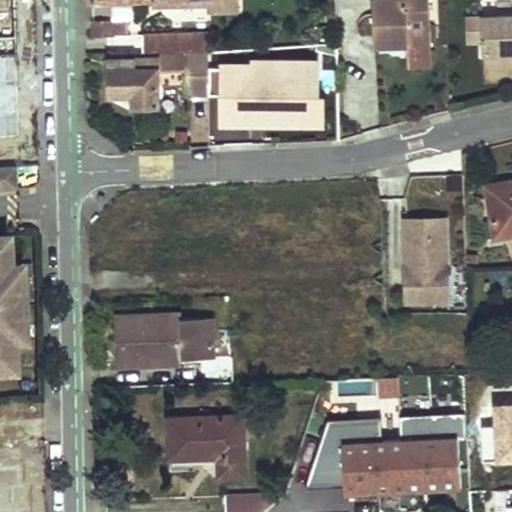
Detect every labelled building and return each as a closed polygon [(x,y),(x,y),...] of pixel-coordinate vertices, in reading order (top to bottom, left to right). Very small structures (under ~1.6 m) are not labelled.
[(373,0),(375,41),(407,40),(408,46),(432,45),(429,0),(373,0)] [(511,54),(511,15),(478,17),(479,44),(480,56),(511,54)] [(478,17),(463,17),(464,45),(479,44),(478,17)] [(103,37),(103,25),(89,27),(89,37),(103,37)] [(210,53),(210,33),(190,34),(185,34),(185,53),(210,53)] [(185,53),(157,53),(157,56),(158,71),(185,71),(185,53)] [(210,53),(185,53),(185,71),(185,96),(210,96),(210,53)] [(157,56),(108,57),(110,94),(133,94),(133,105),(159,104),(158,71),(157,56)] [(214,127),(321,127),(321,57),(214,57),(214,127)] [(37,154),(0,156),(0,165),(14,165),(38,164),(37,154)] [(0,188),(15,188),(14,165),(0,165),(0,188)] [(511,185),(509,190),(501,184),(485,187),(491,222),(511,218),(511,219),(511,185)] [(165,235),(166,264),(359,258),(359,225),(381,224),(381,218),(386,218),(386,212),(358,212),(323,212),(324,208),(238,210),(238,216),(185,218),(184,234),(165,235)] [(511,235),(511,219),(511,218),(491,222),(494,239),(511,235)] [(5,235),(0,235),(0,371),(12,371),(11,341),(13,341),(12,329),(22,328),(21,312),(19,313),(17,292),(20,292),(20,276),(10,277),(9,265),(7,265),(5,235)] [(19,264),(9,265),(10,277),(20,276),(19,264)] [(446,265),(407,266),(408,298),(447,297),(446,265)] [(330,299),(300,300),(300,315),(265,316),(266,355),(294,354),(295,363),(333,361),(330,299)] [(118,312),(118,322),(119,357),(143,356),(143,352),(183,352),(184,356),(216,356),(215,318),(215,311),(118,312)] [(12,329),(13,341),(23,340),(22,328),(12,329)] [(143,356),(119,357),(119,361),(183,361),(184,356),(183,352),(143,352),(143,356)] [(294,354),(266,355),(266,363),(295,363),(294,354)] [(382,394),(401,393),(399,373),(381,374),(382,394)] [(329,416),(307,483),(347,483),(348,491),(462,486),(460,433),(467,432),(465,411),(329,416)] [(234,427),(244,428),(243,413),(234,414),(234,427)] [(222,471),(246,471),(244,428),(234,427),(234,414),(170,417),(172,457),(220,454),(222,471)] [(22,511),(19,467),(0,467),(0,511),(22,511)] [(224,493),(224,511),(265,511),(265,492),(224,493)]
